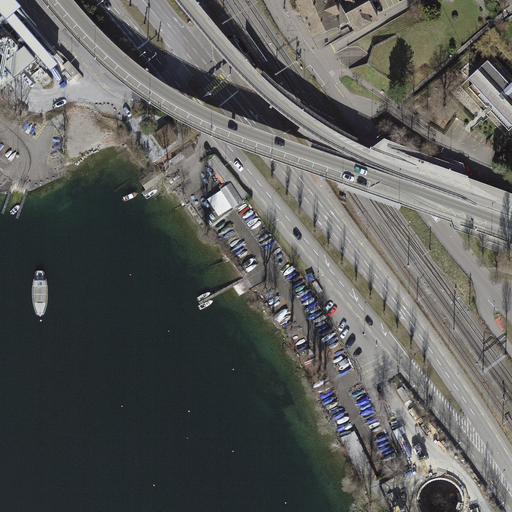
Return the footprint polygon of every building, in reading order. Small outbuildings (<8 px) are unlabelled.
[(0,0),(0,15),(1,15),(4,15),(6,13),(8,11),(9,8),(9,5),(8,3),(6,0),(0,0)] [(325,0),(313,0),(297,7),(312,42),(339,31),(335,21),(338,19),(332,4),(328,6),(325,0)] [(370,5),(367,0),(334,0),(354,36),(380,22),(370,5)] [(9,28),(12,29),(15,29),(18,27),(20,25),(21,22),(22,19),(21,16),(19,14),(16,12),(13,11),(10,12),(7,13),(5,15),(4,18),(4,21),(5,24),(7,27),(9,28)] [(439,60),(419,23),(372,46),(368,59),(365,66),(392,84),(439,60)] [(16,31),(16,34),(17,37),(18,40),(21,42),(24,42),(27,42),(29,41),(32,39),(33,36),(33,33),(33,30),(31,28),(29,26),(26,25),(23,25),(20,27),(18,29),(16,31)] [(0,53),(7,62),(21,49),(8,35),(0,42),(0,53)] [(34,56),(37,56),(40,56),(42,54),(44,52),(45,49),(45,46),(44,43),(42,41),(40,39),(37,39),(34,39),(31,41),(29,43),(28,46),(28,49),(29,52),(31,54),(34,56)] [(21,49),(7,62),(18,75),(35,60),(24,47),(21,49)] [(69,60),(63,65),(78,83),(84,77),(69,60)] [(487,61),(468,79),(472,84),(468,88),(487,108),(488,106),(491,110),(490,111),(509,131),(511,128),(511,77),(498,62),(496,64),(495,63),(492,66),(487,61)] [(10,82),(18,75),(7,62),(0,67),(0,87),(1,89),(10,82)] [(46,73),(42,68),(32,75),(36,81),(46,73)] [(137,69),(132,73),(137,79),(142,75),(137,69)] [(47,73),(39,79),(45,86),(53,80),(47,73)] [(168,125),(153,135),(164,149),(178,139),(168,125)] [(232,208),(233,210),(242,204),(244,203),(252,198),(217,156),(208,163),(225,184),(219,188),(222,192),(207,201),(218,217),(232,208)] [(140,183),(148,194),(156,189),(148,178),(140,183)] [(409,467),(412,481),(426,478),(423,465),(409,467)]
